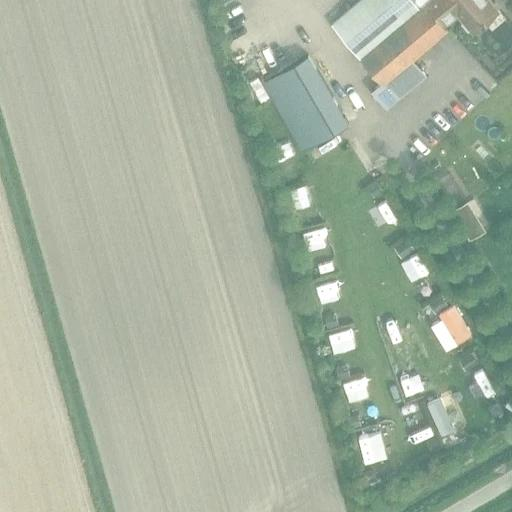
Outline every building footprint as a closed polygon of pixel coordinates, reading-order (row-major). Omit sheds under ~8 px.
[(412,0),(420,8),(361,58),(382,83),(412,59),(448,29),(444,24),(457,14),(472,32),(498,10),(489,0),(412,0)] [(254,20),(261,31),(277,20),(270,9),(254,20)] [(262,81),(303,150),(348,123),(308,54),(262,81)] [(297,173),(300,184),(325,178),(321,166),(297,173)] [(381,203),(401,194),(396,183),(376,192),(381,203)] [(310,215),(314,234),(332,231),(328,212),(310,215)] [(405,246),(413,267),(438,258),(430,237),(405,246)] [(405,254),(396,258),(403,272),(412,268),(405,254)] [(452,329),(474,320),(462,294),(441,303),(452,329)] [(355,309),(334,314),(339,334),(360,330),(355,309)] [(408,341),(387,350),(395,370),(416,362),(408,341)] [(496,351),(478,355),(485,382),(502,377),(496,351)] [(358,384),(374,378),(368,361),(352,367),(358,384)] [(460,390),(441,396),(447,415),(466,408),(460,390)] [(371,429),(377,444),(392,438),(387,423),(371,429)]
